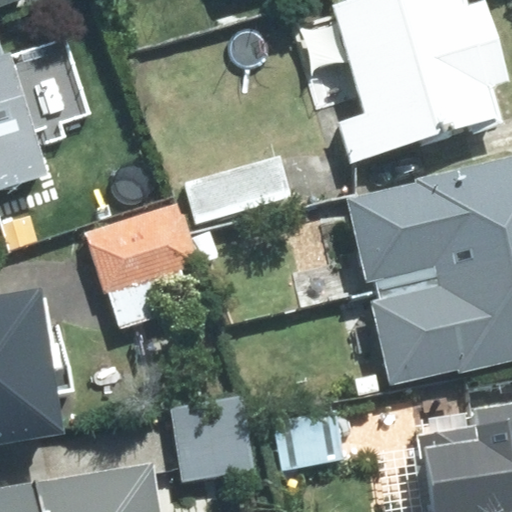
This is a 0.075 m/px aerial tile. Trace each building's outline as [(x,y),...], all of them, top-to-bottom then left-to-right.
[(488,118),(448,0),(356,0),(286,23),(334,169),(488,118)] [(139,3),(88,33),(107,65),(158,35),(139,3)] [(0,189),(32,179),(0,79),(0,189)] [(129,146),(58,164),(73,222),(145,203),(129,146)] [(511,354),(511,159),(320,207),(366,391),(511,354)] [(269,161),(169,184),(180,235),(281,212),(269,161)] [(102,296),(188,268),(173,222),(87,250),(102,296)] [(0,448),(50,440),(24,295),(0,299),(0,448)] [(511,511),(511,398),(396,432),(419,511),(511,511)] [(330,412),(262,424),(273,485),(342,473),(338,448),(368,443),(363,415),(332,420),(330,412)] [(168,429),(177,484),(244,473),(235,419),(168,429)] [(0,511),(148,511),(142,471),(0,495),(0,511)]
